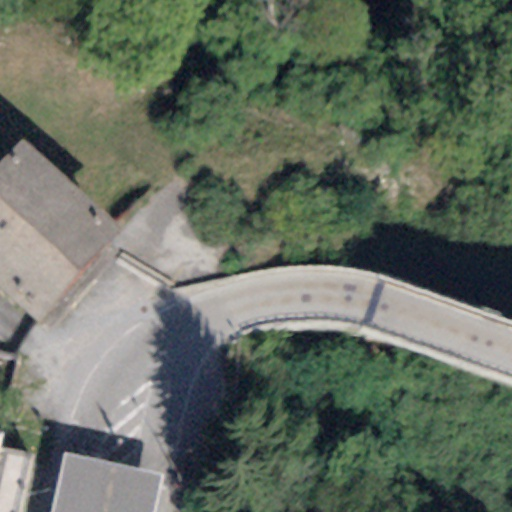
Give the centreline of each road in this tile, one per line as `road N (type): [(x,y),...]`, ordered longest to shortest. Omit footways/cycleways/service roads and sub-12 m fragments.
road 1 (secondary): [(511,352),(380,306),(303,296),(221,311),(172,340),(154,361)]
road 2 (secondary): [(154,361),(106,413),(75,511)]
road 3 (secondary): [(137,511),(154,361)]
